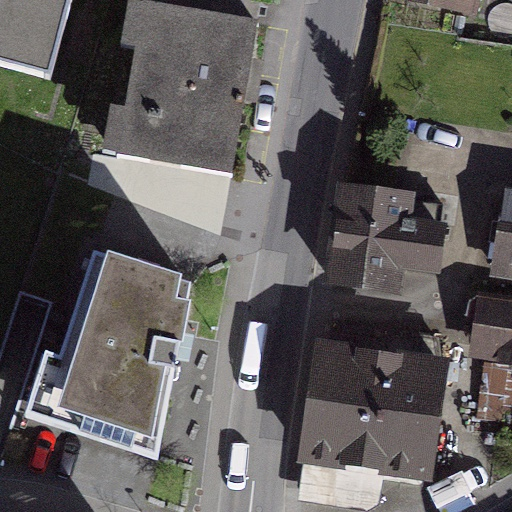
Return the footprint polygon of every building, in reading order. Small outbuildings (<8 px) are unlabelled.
[(0,0),(0,64),(50,77),(69,0),(0,0)] [(404,0),(476,16),(479,0),(404,0)] [(247,86),(257,25),(130,5),(124,46),(136,47),(124,109),(113,110),(103,156),(232,177),(247,86)] [(416,188),(340,180),(328,286),(403,295),(406,272),(449,276),(451,259),(454,230),(412,225),(416,188)] [(511,187),(509,187),(494,277),(511,279),(511,187)] [(33,413),(158,449),(181,339),(194,276),(98,247),(65,359),(50,354),(33,413)] [(511,295),(481,292),(472,356),(511,361),(511,295)] [(320,331),(301,462),(431,481),(451,350),(320,331)]
